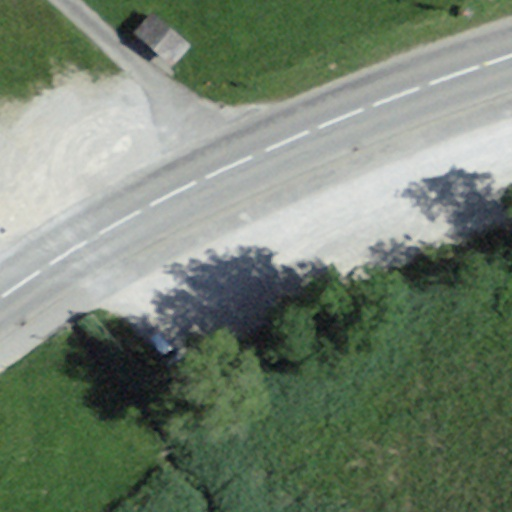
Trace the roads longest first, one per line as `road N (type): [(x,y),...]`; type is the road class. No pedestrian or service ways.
road 1 (secondary): [(235,164),(511,59)]
road 2 (residential): [(235,164),(64,0)]
road 3 (secondary): [(59,258),(171,190),(235,164)]
